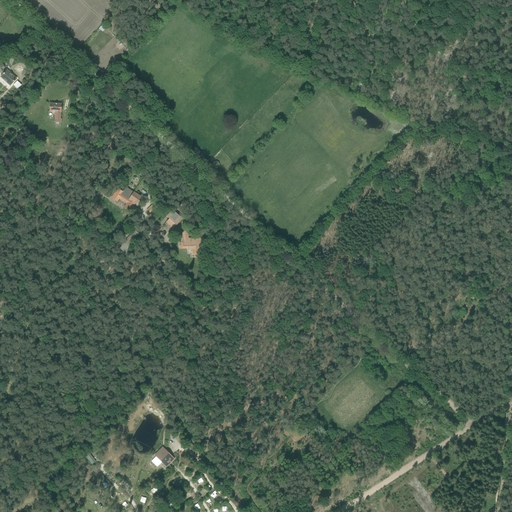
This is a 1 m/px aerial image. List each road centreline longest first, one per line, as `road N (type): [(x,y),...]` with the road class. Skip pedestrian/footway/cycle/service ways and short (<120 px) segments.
road 1 (track): [(124,99),(468,425)]
road 2 (track): [(468,425),(337,511)]
road 3 (track): [(11,0),(106,83)]
